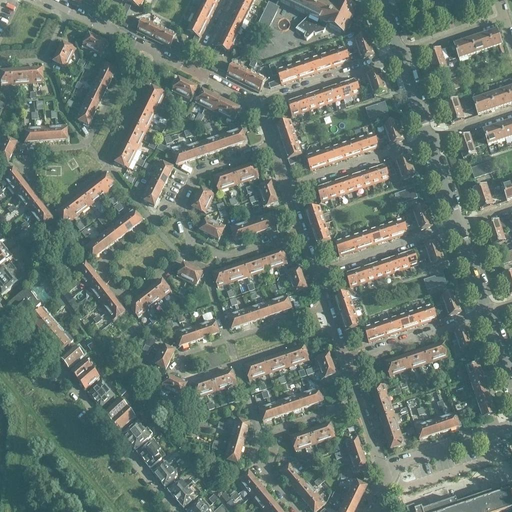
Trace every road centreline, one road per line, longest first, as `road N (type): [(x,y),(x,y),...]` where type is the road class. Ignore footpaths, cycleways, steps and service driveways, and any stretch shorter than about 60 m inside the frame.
road 1 (residential): [(86,144),(31,152),(27,174),(54,207),(107,167),(162,58)]
road 2 (residential): [(177,511),(0,300)]
road 3 (residential): [(193,241),(139,293),(123,295),(103,275),(106,257),(179,207)]
road 4 (residential): [(236,365),(193,378),(182,371),(183,356),(324,306)]
road 5 (residential): [(345,363),(489,311)]
road 6 (residential): [(315,274),(458,225)]
road 7 (residential): [(287,188),(427,139)]
road 8 (residential): [(258,104),(397,54)]
road 9 (residential): [(382,469),(511,425)]
road 10 (residential): [(179,207),(198,171),(273,148)]
